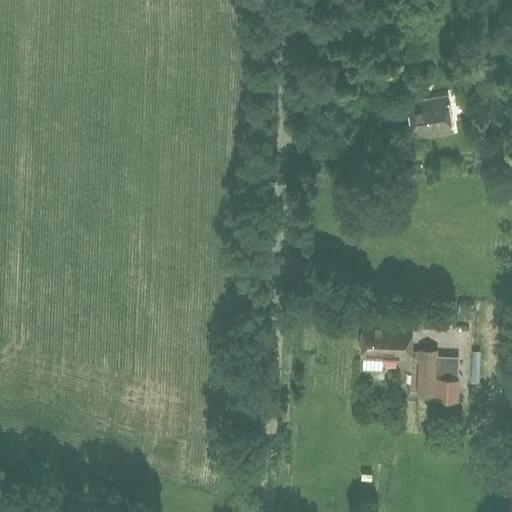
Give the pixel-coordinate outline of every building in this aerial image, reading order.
[(339,38),(377,43),(379,23),(341,18),(339,38)] [(511,63),(511,52),(477,49),(476,60),(511,63)] [(414,137),(453,130),(447,95),(408,101),(414,137)] [(511,144),(474,145),(474,165),(511,164),(511,144)] [(436,394),(437,372),(438,350),(419,349),(419,350),(412,350),(413,319),(362,316),(360,357),(397,359),(397,361),(411,361),(411,360),(419,361),(417,394),(436,394)] [(437,372),(436,394),(436,399),(458,400),(459,373),(437,372)] [(402,390),(403,417),(417,417),(416,389),(402,390)]
